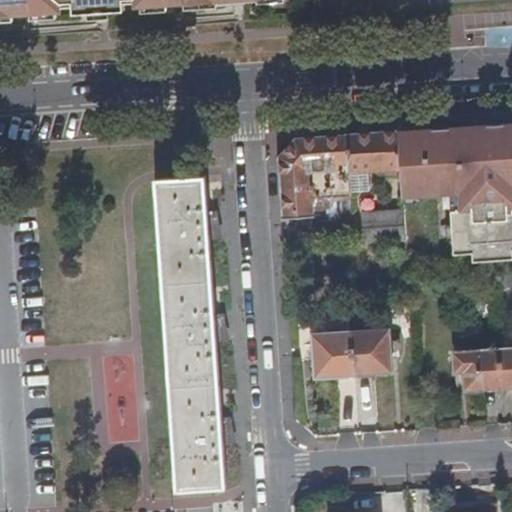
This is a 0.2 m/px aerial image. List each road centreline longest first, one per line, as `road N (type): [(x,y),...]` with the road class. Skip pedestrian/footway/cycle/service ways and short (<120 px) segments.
road 1 (residential): [(271,469),(244,82)]
road 2 (residential): [(244,82),(511,65)]
road 3 (residential): [(0,99),(244,82)]
road 4 (residential): [(271,469),(511,454)]
